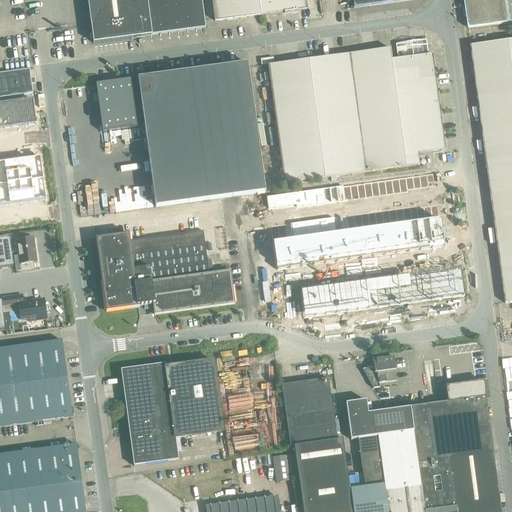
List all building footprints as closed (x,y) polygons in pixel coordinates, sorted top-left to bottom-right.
[(87,0),(92,34),(89,35),(90,39),(92,39),(93,44),(205,29),(201,0),(87,0)] [(258,0),(211,0),(215,22),(260,15),(261,15),(258,0)] [(258,0),(261,15),(287,12),(290,11),(306,9),(307,9),(305,0),(258,0)] [(352,0),(354,8),(411,0),(352,0)] [(511,0),(465,0),(469,28),(511,22),(511,0)] [(391,49),(309,60),(325,178),(345,176),(349,175),(354,174),(419,166),(418,154),(440,151),(445,150),(432,55),(427,56),(425,40),(396,44),(398,59),(392,60),(391,49)] [(511,40),(471,46),(506,304),(511,302),(511,40)] [(309,60),(269,66),(282,163),(284,184),(306,181),(314,180),(325,178),(309,60)] [(247,64),(96,85),(102,132),(144,127),(155,207),(264,192),(247,64)] [(0,98),(33,94),(29,70),(0,74),(0,98)] [(0,103),(0,129),(36,124),(32,99),(0,103)] [(0,162),(0,205),(46,199),(40,157),(0,162)] [(433,174),(266,198),(268,209),(296,205),(296,207),(407,192),(407,190),(435,186),(433,174)] [(416,207),(270,227),(273,243),(439,220),(437,206),(417,209),(416,207)] [(440,220),(273,244),(276,270),(444,247),(440,220)] [(236,243),(237,225),(224,224),(223,242),(236,243)] [(209,274),(207,261),(206,255),(203,231),(148,239),(134,241),(133,234),(106,237),(95,239),(106,312),(139,308),(144,307),(144,310),(150,310),(150,307),(152,306),(153,315),(234,304),(235,304),(230,271),(223,272),(211,274),(209,274)] [(0,268),(13,267),(9,237),(0,238),(0,268)] [(36,262),(33,238),(16,240),(18,256),(13,257),(15,272),(33,270),(32,262),(36,262)] [(453,270),(300,291),(301,298),(304,318),(463,296),(460,269),(453,270)] [(21,296),(1,299),(3,313),(9,313),(9,316),(19,315),(19,321),(27,320),(27,322),(46,320),(43,300),(22,302),(21,296)] [(0,427),(73,418),(63,342),(0,350),(0,427)] [(395,371),(393,357),(373,360),(374,371),(375,374),(377,373),(378,383),(396,381),(395,371)] [(165,364),(121,370),(134,465),(178,460),(175,440),(222,434),(212,362),(166,368),(165,364)] [(375,374),(374,371),(364,372),(373,389),(379,388),(378,383),(377,373),(375,374)] [(328,379),(281,385),(290,446),(293,446),(302,511),(352,511),(349,490),(342,442),(342,440),(337,441),(328,379)] [(448,402),(410,407),(414,431),(418,464),(450,459),(493,454),(484,385),(446,390),(448,402)] [(366,400),(346,403),(350,440),(374,436),(371,413),(368,413),(366,400)] [(410,407),(371,413),(374,436),(378,436),(378,437),(385,485),(384,485),(386,492),(421,487),(418,464),(414,431),(410,407)] [(378,437),(358,440),(364,488),(384,485),(385,485),(378,437)] [(0,511),(85,511),(76,446),(0,456),(0,511)] [(500,511),(493,454),(450,459),(457,511),(500,511)] [(276,483),(289,481),(288,476),(293,475),(290,455),(285,456),(272,458),(276,483)] [(457,511),(450,459),(418,464),(421,487),(424,511),(457,511)] [(364,488),(349,490),(352,511),(388,511),(386,492),(384,485),(364,488)] [(424,511),(421,487),(386,492),(388,511),(424,511)] [(206,511),(279,511),(277,497),(206,507),(206,511)]
